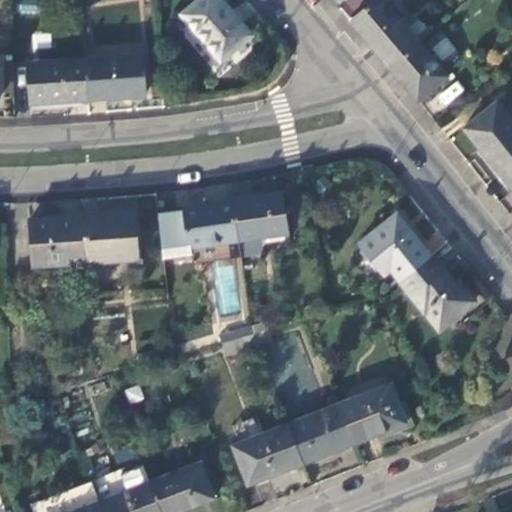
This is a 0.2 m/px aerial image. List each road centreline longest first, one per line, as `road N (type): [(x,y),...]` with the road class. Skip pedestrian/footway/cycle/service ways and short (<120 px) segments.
road 1 (unclassified): [(0,181),(69,182),(393,130)]
road 2 (unclassified): [(358,84),(216,124),(0,140)]
road 3 (unclassified): [(511,277),(393,130)]
road 4 (tertiary): [(511,448),(349,511)]
